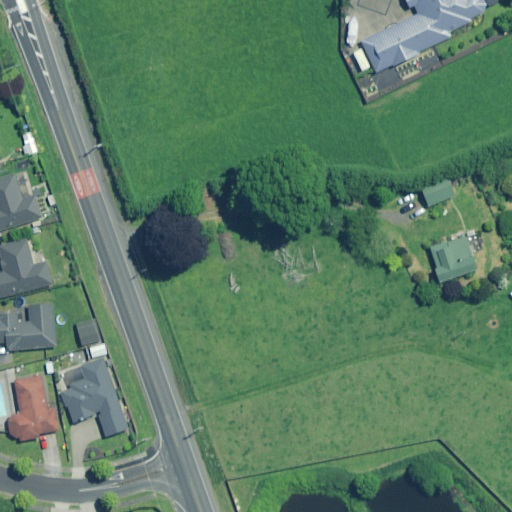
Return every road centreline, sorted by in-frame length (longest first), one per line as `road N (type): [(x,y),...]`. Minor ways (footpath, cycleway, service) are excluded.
road 1 (secondary): [(186,466),(22,0)]
road 2 (residential): [(0,477),(113,487),(186,466)]
